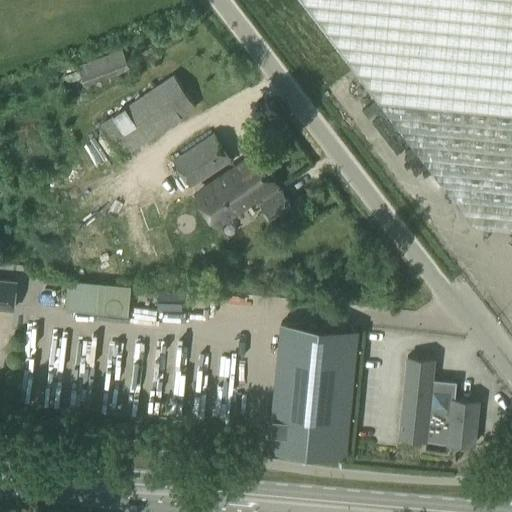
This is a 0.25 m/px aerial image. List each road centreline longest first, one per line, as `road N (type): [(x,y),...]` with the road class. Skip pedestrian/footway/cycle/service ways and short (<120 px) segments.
road 1 (unclassified): [(511,380),(219,0)]
road 2 (primary): [(348,511),(0,477)]
